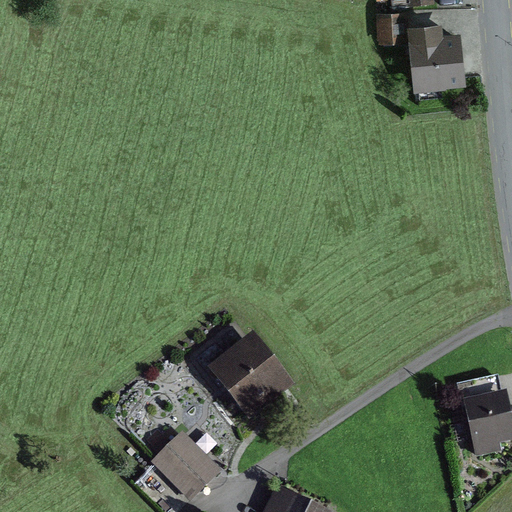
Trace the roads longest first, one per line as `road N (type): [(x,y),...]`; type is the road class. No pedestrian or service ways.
road 1 (track): [(195,511),(466,334),(511,315)]
road 2 (tertiary): [(497,0),(511,159)]
